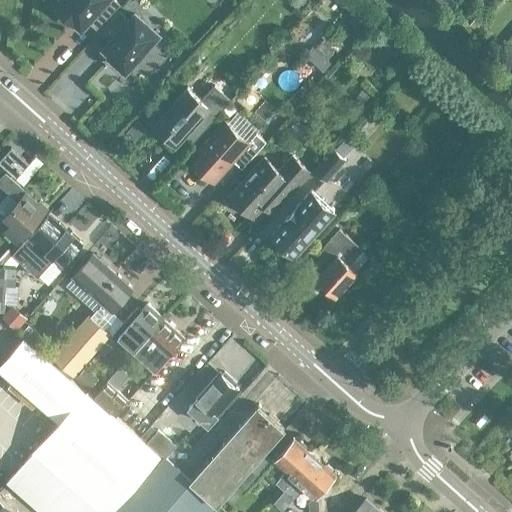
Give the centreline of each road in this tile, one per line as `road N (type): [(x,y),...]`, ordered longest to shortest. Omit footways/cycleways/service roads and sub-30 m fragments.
road 1 (tertiary): [(402,425),(358,404),(13,94)]
road 2 (residential): [(402,425),(511,303)]
